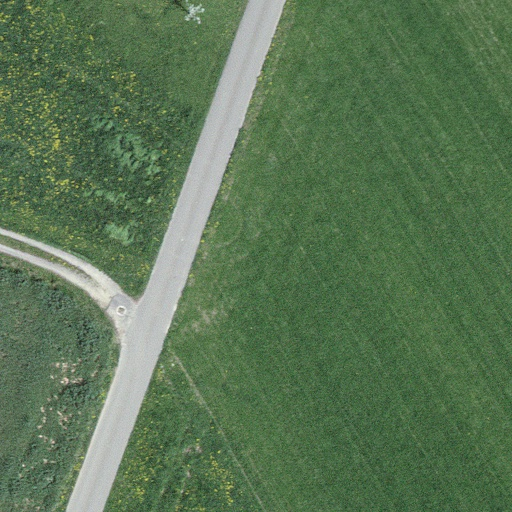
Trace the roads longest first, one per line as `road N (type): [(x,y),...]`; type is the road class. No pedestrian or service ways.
road 1 (unclassified): [(264,0),(79,511)]
road 2 (track): [(0,249),(155,311)]
